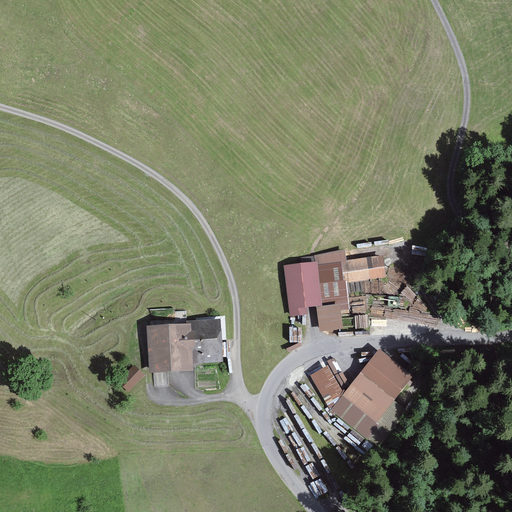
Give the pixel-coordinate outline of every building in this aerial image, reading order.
[(282,270),(287,317),(302,316),(301,310),(314,308),(314,311),(333,309),(334,313),(342,313),(339,284),(378,280),(376,264),(298,272),(297,268),(282,270)] [(392,279),(401,279),(400,269),(391,270),(392,279)] [(210,329),(147,333),(151,389),(165,388),(164,373),(186,371),(185,359),(198,358),(198,360),(199,359),(199,362),(212,362),(210,329)] [(377,356),(343,397),(383,428),(396,411),(384,402),(404,378),(377,356)] [(132,370),(118,384),(125,391),(139,377),(132,370)]
